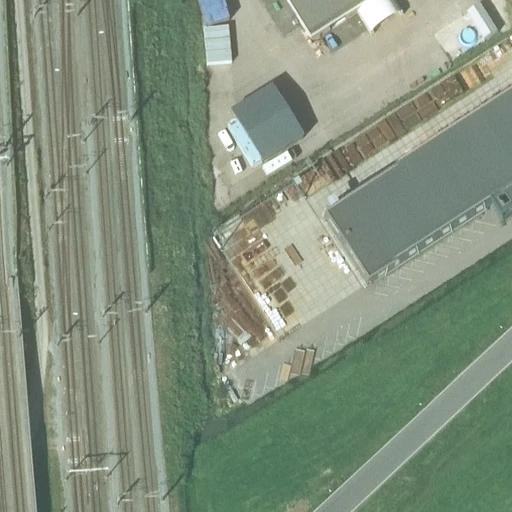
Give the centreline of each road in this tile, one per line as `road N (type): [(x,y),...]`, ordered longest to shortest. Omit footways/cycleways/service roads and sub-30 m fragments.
road 1 (unknown): [(426,0),(375,42),(256,95),(233,70),(223,0)]
road 2 (unclassified): [(332,511),(511,344)]
road 3 (unknown): [(511,83),(311,209)]
